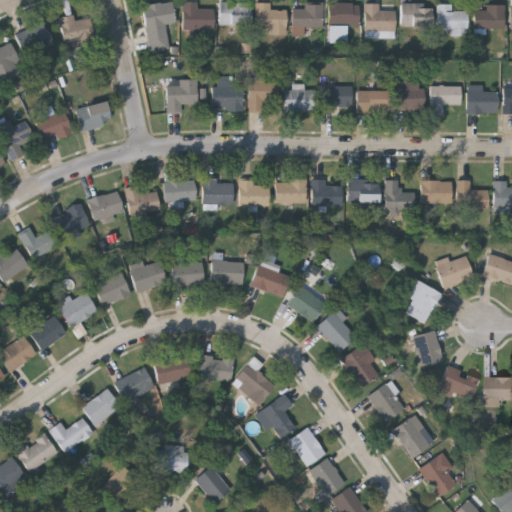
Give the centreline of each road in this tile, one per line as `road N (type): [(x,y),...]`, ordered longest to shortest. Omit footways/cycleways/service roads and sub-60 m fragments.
road 1 (residential): [(511,147),(144,150),(82,168),(0,211)]
road 2 (residential): [(410,511),(307,368),(249,329),(152,331),(107,351),(0,426)]
road 3 (residential): [(115,0),(144,150)]
